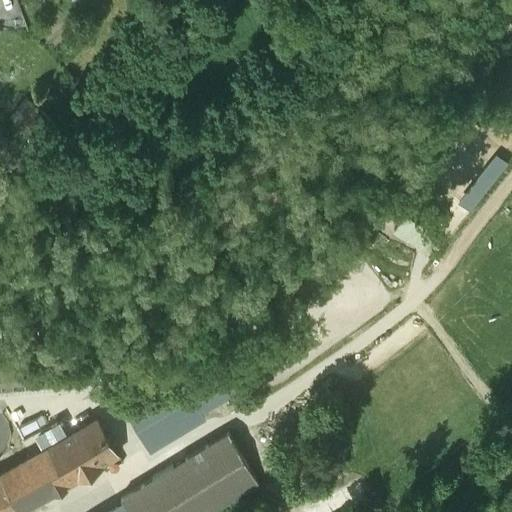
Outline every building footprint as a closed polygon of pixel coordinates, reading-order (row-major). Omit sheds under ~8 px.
[(428,230),(417,245),(428,254),(439,239),(428,230)] [(184,371),(123,405),(140,437),(213,395),(231,426),(246,416),(228,386),(226,387),(213,362),(184,371)] [(9,406),(24,433),(48,420),(33,393),(9,406)] [(0,445),(14,433),(0,417),(0,445)] [(117,457),(96,420),(79,429),(93,455),(81,462),(87,474),(102,466),(101,465),(117,457)] [(79,429),(0,472),(0,511),(14,511),(77,478),(78,479),(87,474),(81,462),(93,455),(79,429)] [(231,511),(259,497),(228,442),(121,501),(126,511),(231,511)]
